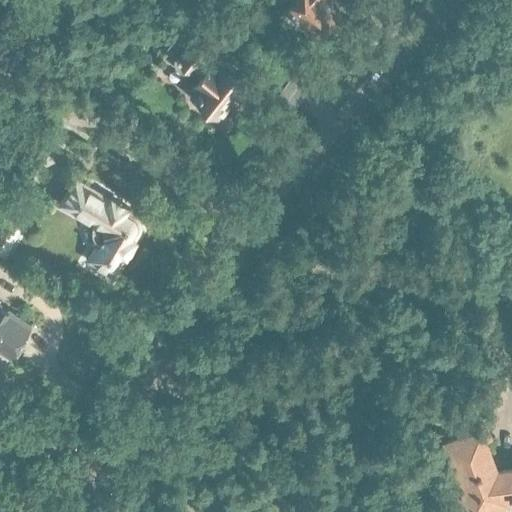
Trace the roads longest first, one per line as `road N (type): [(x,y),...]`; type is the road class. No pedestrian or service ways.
road 1 (residential): [(82,511),(247,221)]
road 2 (residential): [(247,221),(458,0)]
road 3 (residential): [(247,221),(144,148),(0,73)]
